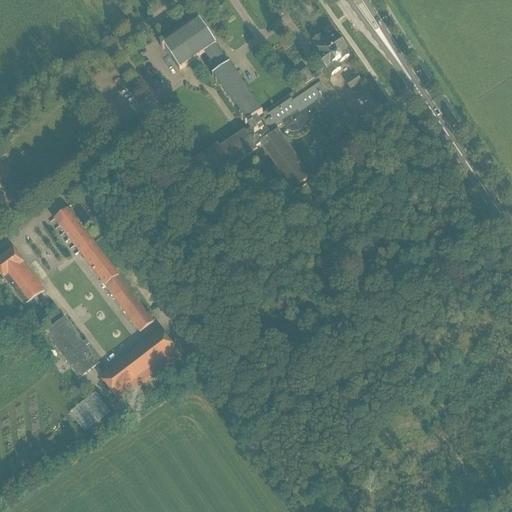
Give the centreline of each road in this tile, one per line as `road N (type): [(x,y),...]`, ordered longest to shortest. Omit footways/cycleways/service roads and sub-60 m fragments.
road 1 (unclassified): [(306,511),(87,192),(83,164),(140,118),(147,100),(121,33),(171,0)]
road 2 (secondary): [(511,231),(356,0)]
